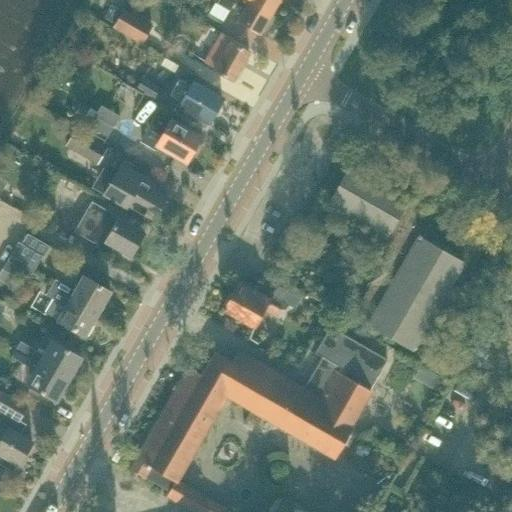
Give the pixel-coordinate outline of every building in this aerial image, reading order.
[(259,35),(273,13),(250,0),(219,0),(217,4),(230,11),(235,3),(243,9),(236,21),(259,35)] [(250,0),(273,13),(279,0),(250,0)] [(153,27),(127,11),(124,9),(113,28),(142,45),(153,27)] [(230,41),(231,40),(231,39),(221,33),(204,62),(214,68),(213,69),(233,81),(250,53),(230,41)] [(143,77),(136,89),(159,103),(166,90),(143,77)] [(222,100),(192,82),(189,85),(179,79),(170,95),(180,102),(179,105),(210,122),(222,100)] [(102,106),(90,126),(107,137),(120,116),(102,106)] [(148,128),(141,140),(156,149),(159,144),(187,161),(200,138),(170,121),(169,122),(156,114),(148,128)] [(76,128),(65,145),(98,165),(108,148),(76,128)] [(462,285),(486,243),(408,197),(409,196),(352,162),(325,208),(392,247),(355,311),(370,320),(368,324),(411,349),(453,279),(462,285)] [(149,180),(127,168),(121,164),(104,194),(126,207),(128,204),(153,219),(166,196),(146,184),(149,180)] [(43,166),(37,177),(55,188),(61,177),(43,166)] [(127,256),(127,255),(131,257),(145,233),(127,223),(128,222),(119,217),(93,202),(76,231),(111,251),(113,248),(127,256)] [(45,257),(51,246),(28,234),(22,245),(45,257)] [(0,272),(0,279),(12,287),(21,271),(6,262),(0,272)] [(51,287),(98,314),(111,292),(82,275),(74,290),(56,279),(51,287)] [(253,287),(252,289),(237,281),(222,308),(254,326),(263,310),(276,317),(280,308),(281,309),(285,303),(295,309),(301,298),(279,286),(272,298),(253,287)] [(85,336),(98,314),(51,287),(46,295),(53,299),(46,313),(57,319),(56,320),(85,336)] [(167,494),(198,511),(225,511),(227,510),(175,480),(223,395),(333,458),(355,420),(353,419),(369,391),(367,391),(385,360),(328,327),(313,353),(320,357),(303,388),(238,351),(232,362),(214,352),(202,374),(188,366),(130,468),(144,476),(144,475),(169,490),(167,494)] [(15,350),(69,380),(81,358),(51,340),(42,354),(20,341),(15,350)] [(56,401),(69,380),(15,350),(12,356),(33,370),(26,383),(56,401)] [(442,379),(431,373),(425,384),(436,390),(442,379)] [(32,442),(19,435),(26,425),(20,421),(28,407),(0,391),(0,411),(2,412),(0,414),(0,462),(13,470),(17,463),(19,465),(32,442)]
